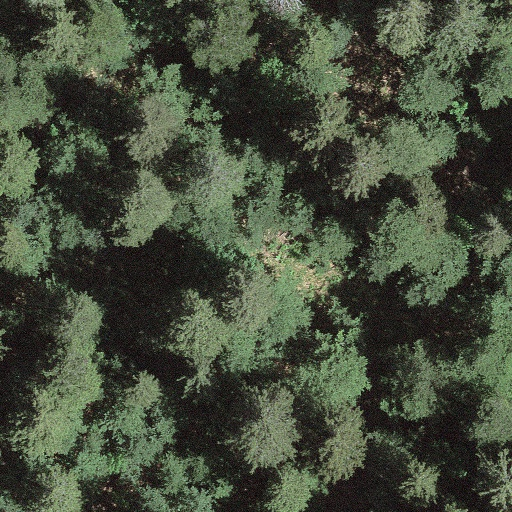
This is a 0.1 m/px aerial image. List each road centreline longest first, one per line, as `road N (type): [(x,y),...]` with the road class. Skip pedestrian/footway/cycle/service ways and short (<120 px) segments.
road 1 (track): [(511,345),(357,294),(208,266),(108,267),(0,295)]
road 2 (track): [(0,154),(26,126),(229,0)]
